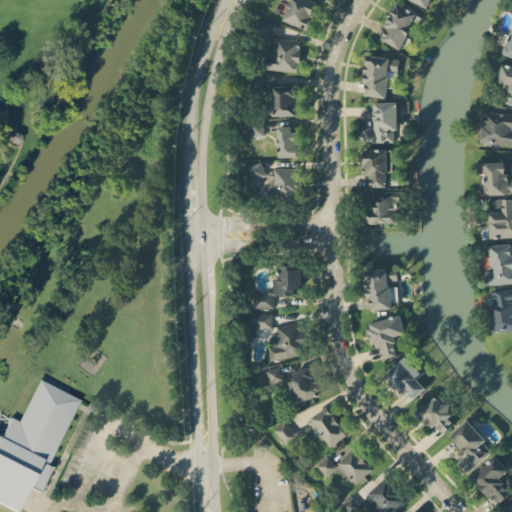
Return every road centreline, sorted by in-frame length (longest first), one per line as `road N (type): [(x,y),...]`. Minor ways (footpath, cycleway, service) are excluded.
road 1 (tertiary): [(205,464),(212,428),(203,125),(225,14)]
road 2 (residential): [(334,217),(340,344),(353,380),(379,423),(459,511)]
road 3 (tertiary): [(189,236),(205,464)]
road 4 (residential): [(363,0),(341,36),(330,78),(334,217)]
road 5 (residential): [(334,217),(203,223),(189,236)]
road 6 (residential): [(189,236),(204,246),(335,241)]
road 7 (tertiary): [(225,14),(199,71),(188,156)]
